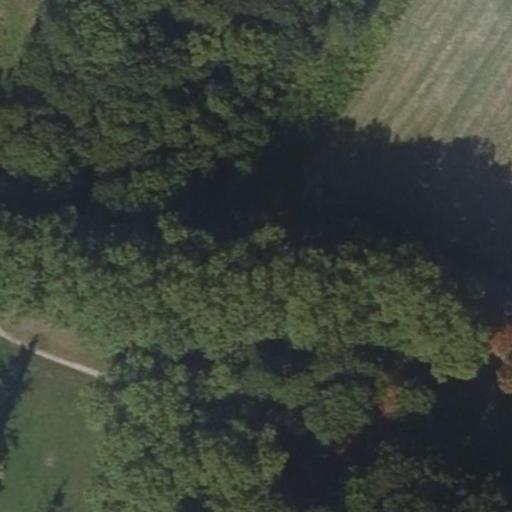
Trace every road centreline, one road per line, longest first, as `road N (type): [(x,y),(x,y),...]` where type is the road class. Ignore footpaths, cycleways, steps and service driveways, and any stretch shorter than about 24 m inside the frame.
road 1 (track): [(0,257),(96,281),(389,297),(511,363)]
road 2 (residential): [(0,217),(143,238),(421,256),(511,308)]
road 3 (track): [(240,511),(241,455),(154,393),(0,329)]
